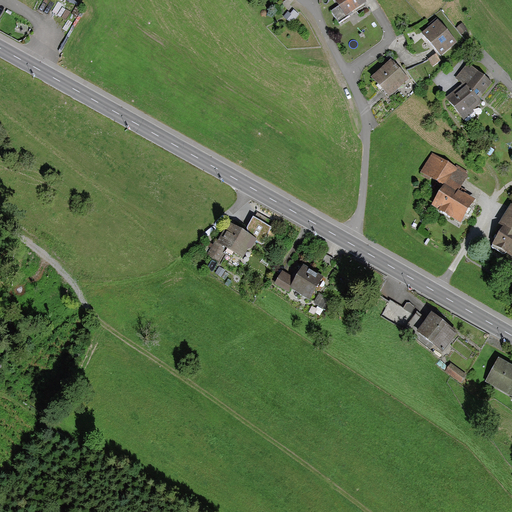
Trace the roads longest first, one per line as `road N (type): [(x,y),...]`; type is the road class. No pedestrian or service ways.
road 1 (tertiary): [(346,241),(0,47)]
road 2 (residential): [(346,241),(363,189),(366,129),(312,0)]
road 3 (tertiary): [(511,336),(346,241)]
road 4 (residential): [(0,223),(74,285),(91,310)]
